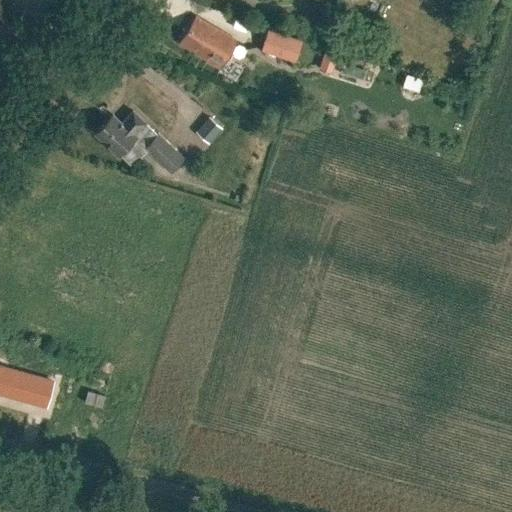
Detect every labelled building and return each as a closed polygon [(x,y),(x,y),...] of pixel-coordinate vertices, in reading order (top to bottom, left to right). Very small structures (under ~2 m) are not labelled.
[(0,0),(0,30),(18,11),(5,0),(0,0)] [(179,42),(219,67),(235,41),(194,16),(179,42)] [(268,30),(262,49),(285,56),(287,49),(294,51),(298,40),(268,30)] [(318,68),(331,72),(337,53),(324,49),(318,68)] [(147,151),(169,172),(183,157),(157,132),(156,133),(131,109),(120,122),(111,113),(94,132),(119,155),(119,154),(130,164),(138,154),(142,157),(147,151)] [(0,366),(0,392),(45,405),(51,381),(0,366)] [(60,395),(72,398),(77,380),(65,377),(60,395)]
